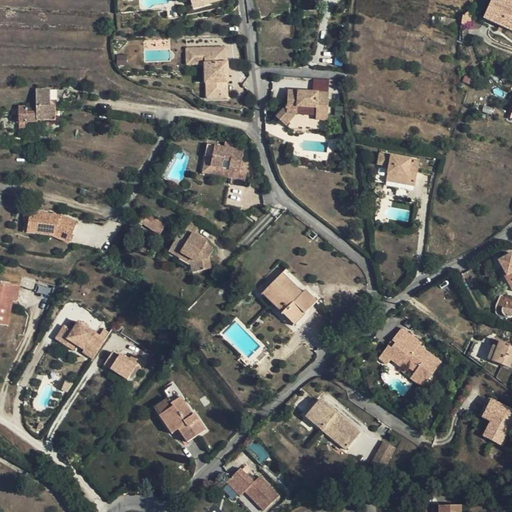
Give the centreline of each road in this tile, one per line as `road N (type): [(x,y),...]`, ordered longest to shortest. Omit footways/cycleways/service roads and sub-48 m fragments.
road 1 (residential): [(376,315),(358,256),(272,180),(258,130),(250,30)]
road 2 (residential): [(166,511),(376,315)]
road 3 (residential): [(376,315),(511,227)]
road 4 (residential): [(106,511),(47,449),(0,419)]
road 5 (unknown): [(0,408),(33,341),(36,312),(25,295)]
